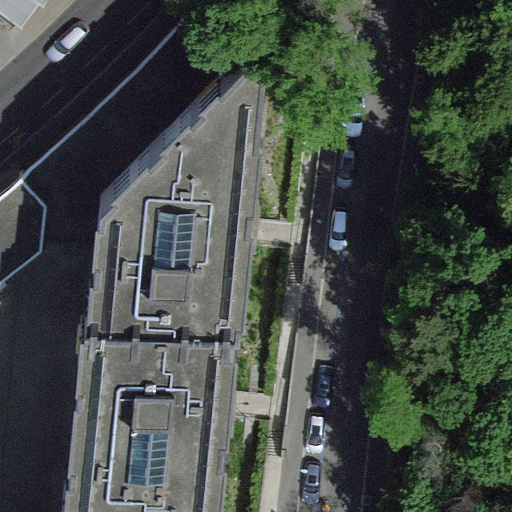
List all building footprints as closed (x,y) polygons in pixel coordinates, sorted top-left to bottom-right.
[(0,0),(26,19),(39,0),(0,0)] [(104,194),(248,49),(196,8),(27,175),(52,206),(46,250),(0,286),(0,511),(68,511),(88,313),(93,313),(104,194)] [(93,313),(238,327),(243,327),(269,66),(248,49),(104,194),(93,313)] [(52,206),(27,175),(0,195),(0,286),(46,250),(52,206)] [(88,313),(68,511),(216,511),(238,327),(93,313),(88,313)]
